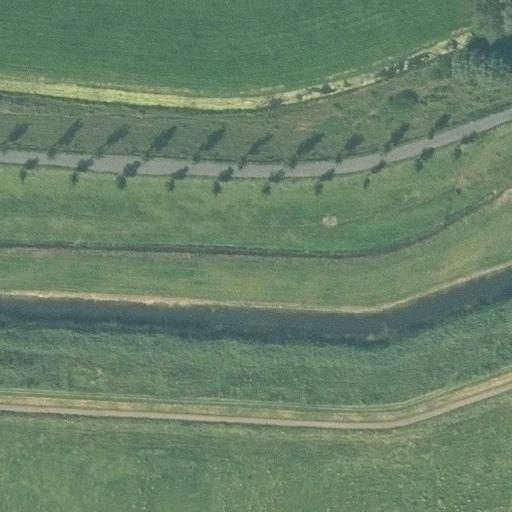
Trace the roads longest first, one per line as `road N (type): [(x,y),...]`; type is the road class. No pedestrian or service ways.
road 1 (unclassified): [(0,156),(266,173),(331,169),(391,158),(511,115)]
road 2 (unknown): [(0,410),(354,430),(400,428),(511,389)]
